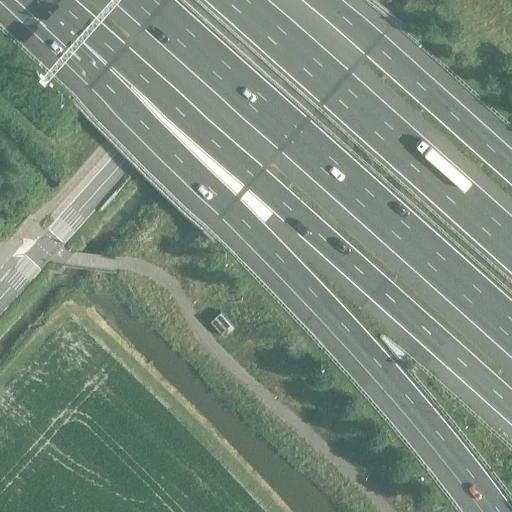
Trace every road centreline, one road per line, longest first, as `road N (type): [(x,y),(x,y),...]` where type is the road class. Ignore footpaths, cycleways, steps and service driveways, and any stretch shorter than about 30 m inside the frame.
road 1 (motorway): [(82,42),(129,109),(402,390),(493,511)]
road 2 (motorway): [(82,42),(250,175),(511,410)]
road 3 (motorway): [(146,0),(511,329)]
road 4 (secondary): [(0,297),(267,0)]
road 5 (motorway): [(511,246),(235,0)]
road 6 (motorway): [(511,166),(323,0)]
